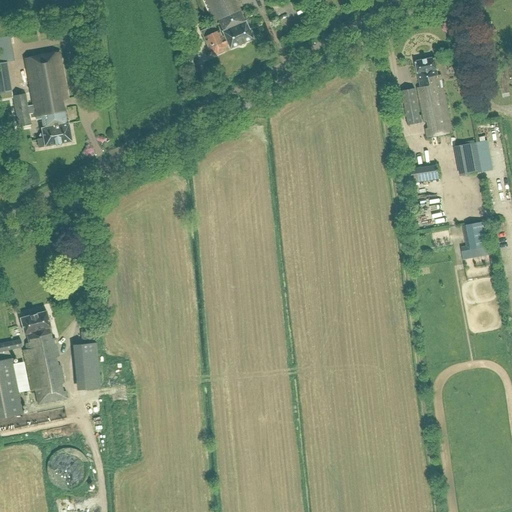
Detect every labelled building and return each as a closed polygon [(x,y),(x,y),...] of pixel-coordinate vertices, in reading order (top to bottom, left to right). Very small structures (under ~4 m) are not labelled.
[(252,39),(253,39),(252,38),(245,22),(246,22),(245,21),(244,21),(236,3),(240,1),(239,0),(202,0),(212,22),(217,20),(222,31),(224,36),(227,42),(229,48),(229,49),(231,48),(230,48),(238,45),(239,45),(244,43),(244,42),(252,39)] [(30,25),(40,23),(37,9),(27,11),(30,25)] [(221,44),(227,42),(224,36),(222,37),(219,31),(216,32),(213,26),(201,31),(208,47),(210,46),(213,52),(216,53),(222,50),(223,47),(221,44)] [(10,36),(0,37),(0,63),(7,62),(8,62),(14,61),(10,36)] [(61,143),(71,141),(68,123),(66,123),(63,101),(68,100),(59,52),(25,58),(36,120),(41,119),(43,128),(41,128),(42,133),(40,134),(39,135),(40,139),(37,139),(38,147),(55,144),(55,145),(61,144),(61,143)] [(417,88),(423,122),(427,121),(429,128),(426,129),(427,137),(452,133),(441,75),(438,75),(434,58),(415,61),(421,87),(417,88)] [(421,122),(415,88),(401,91),(407,125),(421,122)] [(26,94),(12,96),(17,128),(31,125),(26,94)] [(488,140),(473,142),(473,144),(478,171),(493,168),(488,140)] [(470,142),(455,144),(460,173),(475,171),(470,142)] [(405,183),(439,179),(437,165),(412,169),(411,167),(403,168),(405,183)] [(422,210),(421,195),(437,195),(436,185),(424,185),(425,192),(413,193),(414,210),(422,210)] [(467,250),(478,249),(477,222),(466,222),(467,250)] [(38,404),(67,399),(65,391),(60,391),(59,385),(63,383),(60,365),(58,366),(56,357),(58,356),(54,338),(52,339),(49,327),(50,327),(46,312),(46,311),(20,318),(20,319),(24,334),(26,333),(29,342),(25,343),(27,349),(23,350),(31,391),(35,390),(38,404)] [(0,352),(22,348),(20,339),(0,343),(0,352)] [(96,344),(70,346),(72,389),(99,387),(96,344)] [(0,418),(23,414),(21,408),(12,358),(0,360),(0,418)] [(46,468),(46,469),(46,471),(46,472),(46,473),(47,474),(47,476),(47,477),(48,478),(49,479),(49,480),(50,481),(51,482),(52,483),(53,484),(54,485),(55,486),(56,487),(57,487),(58,488),(59,489),(60,489),(62,489),(63,490),(64,490),(66,490),(67,490),(69,490),(70,490),(71,490),(73,489),(74,489),(75,489),(76,488),(77,487),(79,487),(80,486),(81,485),(82,484),(83,483),(83,482),(84,481),(85,480),(86,479),(86,478),(87,477),(87,476),(88,474),(88,473),(88,472),(88,471),(88,469),(88,468),(88,467),(88,465),(88,464),(88,463),(87,462),(87,460),(86,459),(86,458),(85,457),(84,456),(83,455),(82,454),(81,453),(80,452),(79,451),(78,451),(77,450),(76,449),(75,449),(74,448),(72,448),(71,448),(70,448),(68,448),(67,447),(66,448),(65,448),(63,448),(62,448),(61,448),(59,449),(58,449),(57,450),(56,451),(55,451),(54,452),(53,453),(52,454),(51,455),(50,456),(49,457),(49,458),(48,459),(48,460),(47,462),(47,463),(46,464),(46,465),(46,467),(46,468)]
